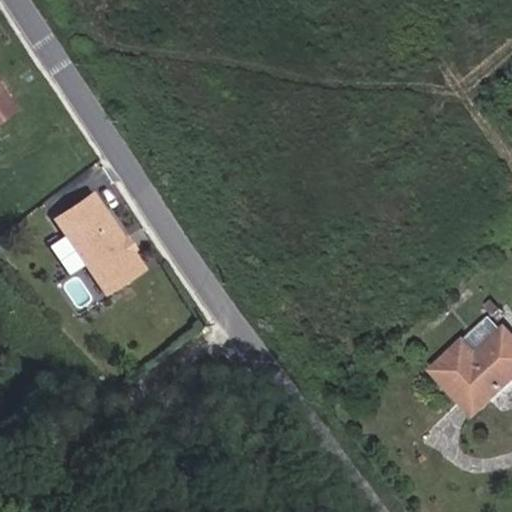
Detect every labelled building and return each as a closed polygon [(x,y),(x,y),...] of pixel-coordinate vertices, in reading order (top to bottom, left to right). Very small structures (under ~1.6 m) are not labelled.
[(0,117),(10,110),(0,94),(0,117)] [(125,254),(118,244),(121,241),(90,195),(61,214),(71,229),(62,235),(102,295),(140,269),(128,251),(125,254)] [(71,229),(61,214),(52,220),(62,235),(71,229)] [(132,249),(125,239),(121,241),(118,244),(125,254),(128,251),(132,249)] [(502,310),(494,301),(487,308),(495,316),(502,310)] [(480,356),(505,331),(492,317),(466,342),(480,356)] [(477,416),(511,383),(511,333),(508,329),(505,331),(480,356),(466,342),(435,371),(477,416)] [(244,399),(232,382),(222,389),(234,406),(244,399)]
